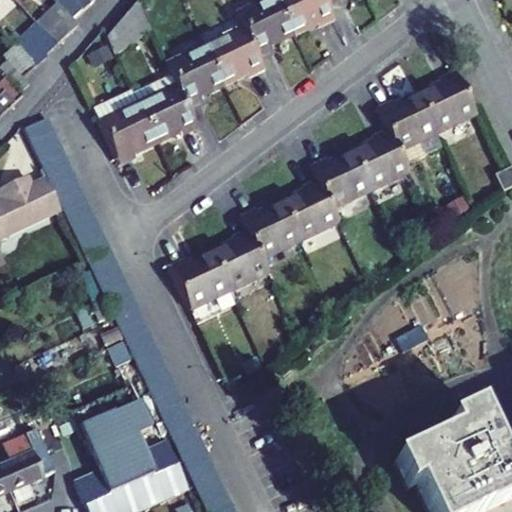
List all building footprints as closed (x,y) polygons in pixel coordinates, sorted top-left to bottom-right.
[(72,21),(94,1),(93,0),(53,0),(57,4),(72,21)] [(269,48),(292,37),(274,0),(271,0),(236,17),(242,31),(255,59),(271,51),(269,48)] [(274,0),(292,37),(315,26),(317,29),(332,22),(326,8),(321,0),(274,0)] [(321,0),(326,8),(341,1),(340,0),(321,0)] [(36,24),(56,46),(78,27),(72,21),(57,4),(36,24)] [(104,39),(113,58),(149,34),(135,4),(104,39)] [(16,45),(37,67),(48,57),(47,55),(56,46),(36,24),(15,44),(16,45)] [(203,49),(221,87),(244,76),(246,80),(261,72),(255,59),(242,31),(203,49)] [(6,62),(0,67),(0,70),(21,93),(29,86),(23,80),(37,67),(16,45),(2,58),(6,62)] [(170,77),(184,109),(200,101),(198,98),(221,87),(203,49),(165,67),(170,77)] [(435,135),(474,117),(454,75),(438,83),(440,87),(417,98),(435,135)] [(131,95),(155,145),(177,134),(179,138),(195,130),(184,109),(170,77),(131,95)] [(92,114),(117,167),(133,159),(132,156),(155,145),(131,95),(130,92),(100,106),(101,110),(92,114)] [(396,154),(435,135),(417,98),(394,109),(392,105),(376,112),(386,133),(396,154)] [(27,143),(52,132),(46,120),(22,132),(27,143)] [(52,132),(27,143),(33,155),(57,143),(52,132)] [(368,193),(406,174),(396,154),(386,133),(371,140),(372,144),(349,155),(368,193)] [(57,143),(33,155),(39,167),(63,155),(57,143)] [(63,155),(39,167),(44,179),(68,167),(63,155)] [(368,193),(349,155),(327,166),(325,162),(309,170),(316,183),(329,211),(368,193)] [(68,167),(44,179),(50,190),(74,179),(68,167)] [(511,189),(511,168),(511,169),(501,174),(493,178),(500,192),(501,195),(511,189)] [(0,241),(59,213),(44,181),(30,188),(26,179),(6,189),(10,197),(0,202),(0,201),(0,241)] [(74,179),(50,190),(55,202),(80,191),(74,179)] [(297,243),(336,225),(329,211),(316,183),(300,191),(302,194),(279,205),(297,243)] [(0,191),(0,201),(0,202),(10,197),(6,189),(0,191)] [(80,191),(55,202),(61,214),(85,202),(80,191)] [(85,202),(61,214),(67,226),(91,214),(85,202)] [(259,261),(297,243),(279,205),(256,216),(255,213),(239,220),(245,234),(259,261)] [(91,214),(67,226),(72,237),(96,226),(91,214)] [(96,226),(72,237),(78,249),(102,238),(96,226)] [(209,256),(227,293),(265,275),(259,261),(245,234),(230,241),(232,245),(209,256)] [(102,238),(78,249),(84,261),(108,249),(102,238)] [(108,249),(84,261),(89,273),(113,261),(108,249)] [(227,293),(209,256),(186,267),(184,263),(168,271),(188,312),(227,293)] [(113,261),(89,273),(95,284),(119,273),(113,261)] [(119,273),(95,284),(100,296),(125,285),(119,273)] [(125,285),(100,296),(106,308),(130,296),(125,285)] [(130,296),(106,308),(112,320),(136,308),(130,296)] [(109,320),(101,302),(90,307),(98,325),(109,320)] [(136,308),(112,320),(117,331),(141,320),(136,308)] [(141,320),(117,331),(123,343),(147,331),(141,320)] [(147,331),(123,343),(128,355),(153,343),(147,331)] [(153,343),(128,355),(134,367),(158,355),(153,343)] [(158,355),(134,367),(140,378),(164,367),(158,355)] [(164,367),(140,378),(145,390),(169,379),(164,367)] [(169,379),(145,390),(151,402),(175,390),(169,379)] [(134,388),(78,412),(94,451),(151,427),(134,388)] [(175,390),(151,402),(157,414),(181,402),(175,390)] [(181,402),(157,414),(162,425),(186,414),(181,402)] [(511,467),(503,472),(475,412),(447,425),(452,436),(392,464),(405,492),(413,489),(424,511),(489,511),(511,501),(511,467)] [(186,414),(162,425),(168,437),(192,426),(186,414)] [(192,426),(168,437),(173,449),(198,437),(192,426)] [(0,446),(8,464),(30,455),(22,436),(0,446)] [(198,437),(173,449),(179,461),(203,449),(198,437)] [(167,449),(74,490),(83,511),(142,511),(187,493),(167,449)] [(203,449),(179,461),(184,472),(209,461),(203,449)] [(0,498),(9,495),(42,480),(30,454),(30,455),(8,464),(0,467),(0,498)] [(209,461),(184,472),(190,484),(214,473),(209,461)] [(214,473),(190,484),(196,496),(220,484),(214,473)] [(220,484),(196,496),(201,508),(226,496),(220,484)] [(226,496),(201,508),(203,511),(222,511),(231,508),(226,496)]
